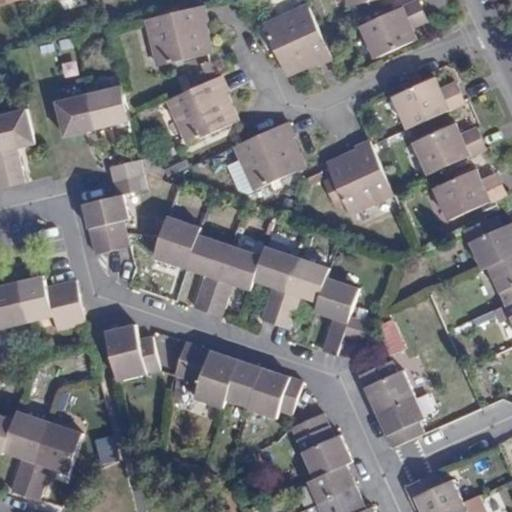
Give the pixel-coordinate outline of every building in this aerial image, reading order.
[(0,0),(0,8),(33,0),(46,0),(47,2),(55,0),(0,0)] [(420,1),(361,27),(376,59),(419,39),(415,28),(410,20),(426,14),(420,1)] [(327,43),(309,3),(264,22),(280,56),(289,75),(318,62),(320,66),(334,59),(327,43)] [(209,21),(205,5),(144,20),(157,66),(208,55),(213,54),(206,23),(209,21)] [(415,28),(429,21),(426,14),(410,20),(415,28)] [(219,78),(210,60),(203,62),(207,70),(199,74),(204,85),(219,78)] [(219,78),(204,85),(167,102),(187,146),(235,124),(239,122),(226,92),(230,91),(223,76),(219,78)] [(394,97),(406,131),(467,104),(461,90),(446,95),(442,87),(437,77),(394,97)] [(457,80),(442,87),(446,95),(461,90),(457,83),(457,80)] [(132,118),(124,84),(58,100),(66,137),(133,122),(132,118)] [(0,189),(27,183),(25,177),(19,149),(37,145),(28,108),(0,114),(0,189)] [(414,143),(427,177),(488,149),(481,134),(466,140),(464,133),(458,122),(414,143)] [(290,123),(244,144),(234,147),(255,192),(302,170),(306,168),(293,139),(297,137),(290,123)] [(481,134),(478,129),(477,127),(464,133),(466,140),(481,134)] [(394,191),(374,146),(372,141),(357,148),(359,151),(330,165),(331,168),(336,183),(338,187),(329,191),(337,208),(346,204),(348,208),(352,217),(397,197),(394,191)] [(150,158),(142,160),(145,174),(155,177),(150,158)] [(142,160),(119,166),(113,167),(120,196),(85,205),(91,228),(98,255),(132,247),(126,220),(132,218),(126,194),(148,189),(145,174),(142,160)] [(449,220),(508,194),(502,180),(487,186),(483,178),(479,169),(435,188),(449,220)] [(325,178),(323,171),(306,180),(304,188),(311,190),(314,183),(325,178)] [(502,180),(499,175),(498,172),(483,178),(487,186),(502,180)] [(339,212),(348,208),(346,204),(337,208),(339,212)] [(206,276),(198,303),(197,308),(224,318),(226,312),(234,286),(252,292),(255,281),(274,289),(266,315),(264,320),(291,329),(293,324),(302,297),(319,303),(316,313),(334,319),(327,346),(325,352),(339,356),(346,335),(352,317),(362,289),(329,278),(332,268),(268,247),(264,255),(201,234),(203,227),(170,216),(154,259),(206,276)] [(511,224),(504,228),(498,216),(465,231),(483,271),(488,268),(511,257),(511,224)] [(511,257),(488,268),(506,306),(511,302),(511,257)] [(58,331),(88,323),(78,280),(49,288),(45,275),(0,285),(0,330),(55,317),(58,331)] [(372,324),(352,317),(346,335),(365,342),(372,324)] [(379,324),(378,326),(391,353),(398,350),(386,323),(379,324)] [(108,332),(120,381),(163,371),(154,337),(141,340),(138,325),(123,328),(108,332)] [(281,410),(294,415),(306,382),(286,375),(256,365),(217,352),(188,342),(177,375),(200,385),(196,398),(226,408),(229,400),(251,407),(250,411),(278,418),(281,410)] [(377,412),(416,395),(405,370),(399,372),(394,361),(360,376),(372,400),(377,412)] [(427,420),(416,395),(377,412),(388,436),(393,448),(427,434),(423,422),(427,420)] [(0,453),(5,455),(6,452),(23,458),(14,485),(16,486),(14,492),(41,501),(43,495),(53,468),(72,475),(86,434),(19,410),(16,420),(0,414),(0,453)] [(299,441),(331,426),(325,413),(293,428),(299,441)] [(316,479),(349,464),(354,461),(349,449),(342,435),(337,438),(331,426),(299,441),(316,479)] [(320,504),(359,487),(354,477),(349,464),(316,479),(309,482),(320,504)] [(444,511),(465,503),(463,500),(454,479),(443,484),(439,473),(407,487),(413,501),(418,498),(423,511),(444,511)] [(454,479),(463,500),(475,494),(467,474),(454,479)] [(322,511),(363,511),(369,509),(364,499),(359,487),(320,504),(322,511)] [(469,511),(465,503),(444,511),(469,511)]
